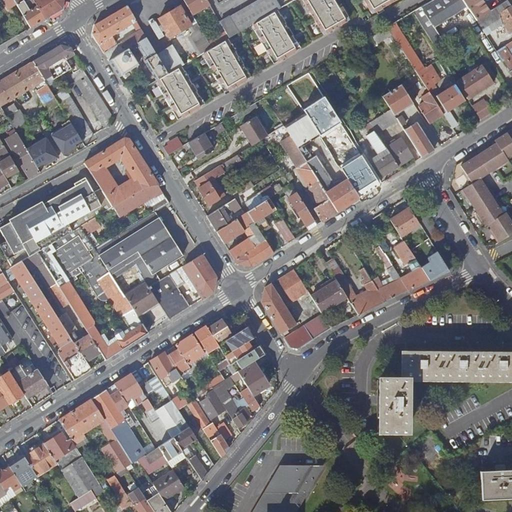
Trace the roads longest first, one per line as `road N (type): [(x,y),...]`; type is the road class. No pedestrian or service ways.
road 1 (residential): [(239,288),(0,441)]
road 2 (residential): [(239,288),(424,170)]
road 3 (residential): [(481,270),(344,337),(296,374)]
road 4 (residential): [(130,122),(239,288)]
road 5 (residential): [(296,374),(188,511)]
road 6 (residential): [(130,122),(0,201)]
